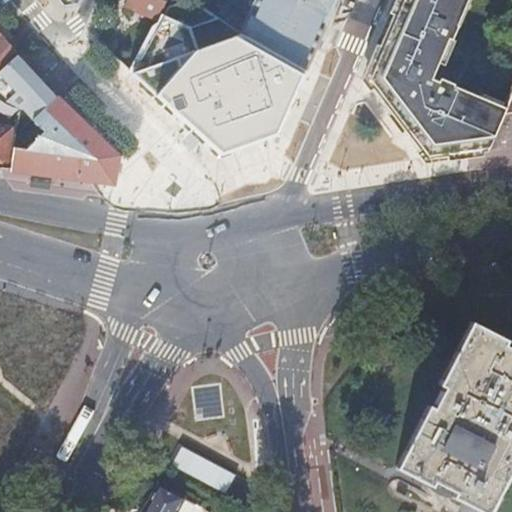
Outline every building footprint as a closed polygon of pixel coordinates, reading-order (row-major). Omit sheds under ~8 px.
[(158,21),(166,0),(127,0),(125,6),(158,21)] [(301,76),(304,69),(242,36),(198,52),(190,29),(218,19),(190,0),(166,0),(158,21),(153,26),(130,71),(136,77),(223,153),(231,150),(248,144),(270,137),(277,134),(301,76)] [(333,0),(256,0),(254,6),(242,36),(304,69),(333,1),(333,0)] [(399,0),(393,16),(375,58),(366,80),(396,120),(427,159),(491,151),(509,109),(501,105),(480,97),(455,86),(456,84),(441,77),(439,82),(432,79),(443,53),(449,40),(452,41),(458,26),(457,26),(466,6),(468,0),(399,0)] [(470,8),(466,6),(457,26),(458,26),(462,28),(470,8)] [(0,69),(17,54),(14,51),(1,36),(0,36),(0,69)] [(449,40),(443,53),(449,56),(455,42),(452,41),(449,40)] [(37,76),(17,54),(0,69),(0,84),(32,119),(57,96),(37,76)] [(502,101),(482,93),(480,97),(501,105),(502,101)] [(15,134),(11,169),(75,177),(113,182),(117,156),(57,96),(32,119),(44,131),(42,133),(39,135),(38,137),(37,139),(35,137),(31,136),(30,141),(33,143),(26,149),(21,148),(23,127),(15,134)] [(0,158),(7,159),(10,128),(0,126),(0,158)] [(474,321),(442,383),(447,386),(436,407),(430,405),(399,466),(432,484),(435,479),(444,484),(457,491),(454,497),(484,511),(488,511),(511,468),(511,347),(506,344),(509,339),(474,321)] [(181,446),(172,463),(225,492),(230,483),(234,475),(181,446)] [(177,511),(185,499),(160,484),(145,511),(177,511)]
